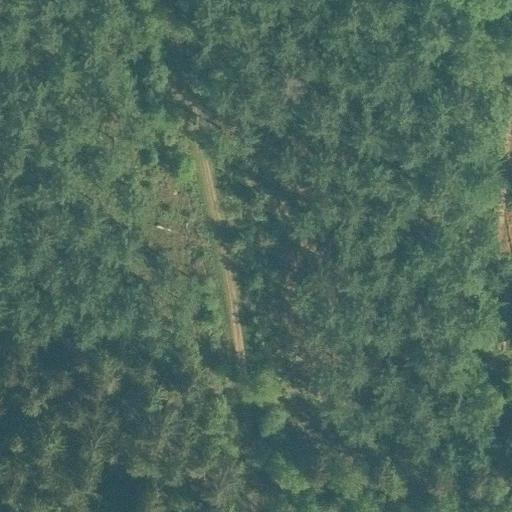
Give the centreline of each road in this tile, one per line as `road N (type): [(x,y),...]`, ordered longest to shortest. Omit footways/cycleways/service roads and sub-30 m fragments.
road 1 (track): [(0,377),(198,491),(237,483),(511,484)]
road 2 (track): [(239,511),(214,216),(166,0)]
